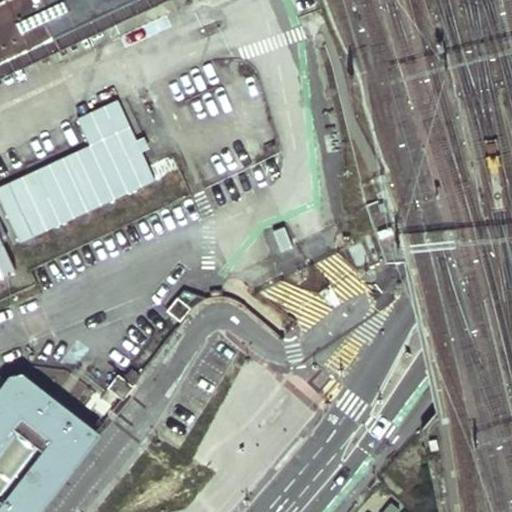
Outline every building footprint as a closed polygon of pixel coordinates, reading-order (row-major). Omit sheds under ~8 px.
[(0,0),(0,75),(160,0),(0,0)] [(93,141),(0,184),(25,239),(157,178),(120,97),(81,115),(93,141)] [(0,276),(20,267),(0,224),(0,276)] [(285,226),(266,234),(275,256),(294,248),(285,226)] [(183,290),(166,310),(182,322),(193,309),(198,305),(204,301),(210,298),(183,290)] [(152,364),(141,355),(123,378),(134,387),(152,364)] [(0,511),(37,511),(100,432),(21,372),(8,373),(0,384),(0,511)] [(123,378),(118,374),(106,389),(122,401),(134,387),(123,378)]
